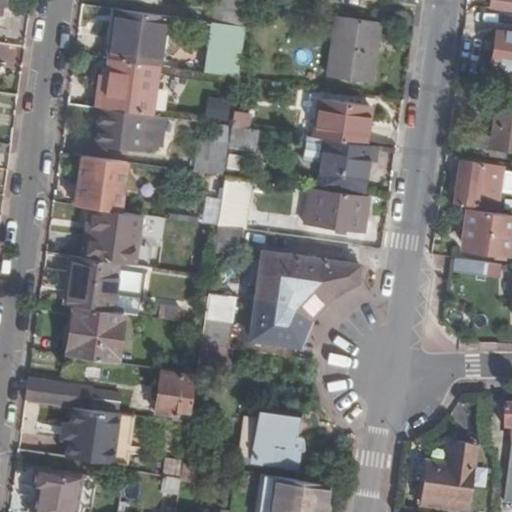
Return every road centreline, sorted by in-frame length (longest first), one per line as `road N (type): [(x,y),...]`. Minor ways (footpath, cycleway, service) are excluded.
road 1 (residential): [(0,423),(56,0)]
road 2 (residential): [(444,0),(389,372)]
road 3 (residential): [(389,372),(367,511)]
road 4 (residential): [(511,366),(389,372)]
